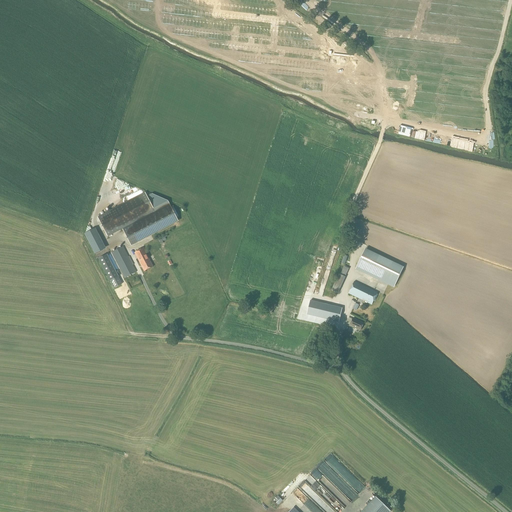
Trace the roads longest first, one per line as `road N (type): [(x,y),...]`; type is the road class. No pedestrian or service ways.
road 1 (unclassified): [(503,511),(344,373),(169,331),(127,246)]
road 2 (unknown): [(344,373),(352,202),(399,54)]
